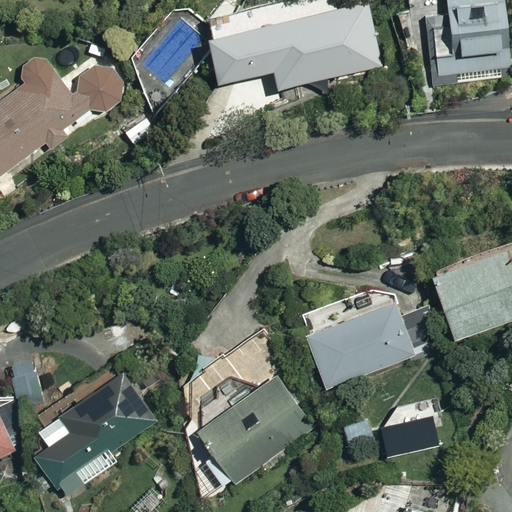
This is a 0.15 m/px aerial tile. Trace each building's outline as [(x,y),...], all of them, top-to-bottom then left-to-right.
[(376,64),(363,0),(351,0),(258,19),(272,85),(376,64)] [(508,75),(497,0),(438,0),(442,27),(424,30),(431,85),(508,75)] [(208,36),(170,3),(133,45),(147,57),(141,64),(166,85),(208,36)] [(257,61),(251,29),(218,35),(224,67),(257,61)] [(101,115),(119,102),(118,83),(96,53),(59,80),(44,59),(0,91),(0,172),(45,140),(50,147),(64,137),(59,130),(93,105),(101,115)] [(511,313),(511,235),(423,268),(448,337),(511,313)] [(323,388),(429,348),(416,312),(398,318),(390,297),(377,302),(370,282),(350,289),(357,308),(301,330),(323,388)] [(152,419),(115,364),(50,407),(62,425),(29,447),(60,495),(114,459),(107,449),(152,419)] [(310,427),(271,372),(192,428),(230,482),(310,427)] [(0,452),(11,448),(0,424),(0,452)] [(435,511),(393,500),(389,511),(435,511)]
